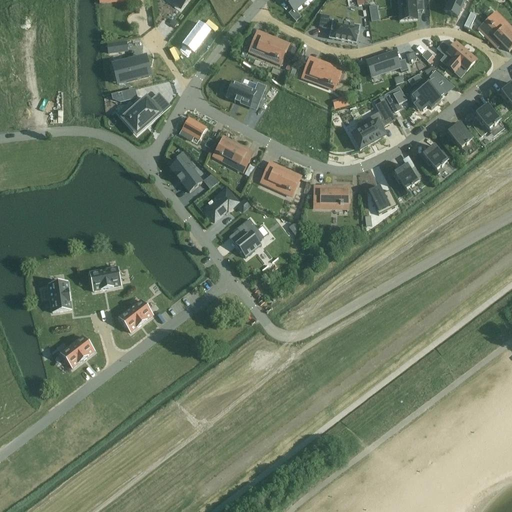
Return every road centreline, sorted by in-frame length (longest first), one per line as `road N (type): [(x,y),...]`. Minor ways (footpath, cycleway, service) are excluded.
road 1 (unclassified): [(203,490),(511,256)]
road 2 (residential): [(508,65),(366,166),(303,160),(183,99)]
road 3 (residential): [(511,216),(294,336),(266,328),(229,277)]
road 4 (residential): [(508,65),(466,38),(430,31),(346,54),(287,32),(253,7)]
road 5 (residential): [(112,367),(229,277)]
road 6 (residential): [(0,453),(112,367)]
road 7 (residential): [(229,277),(142,166)]
